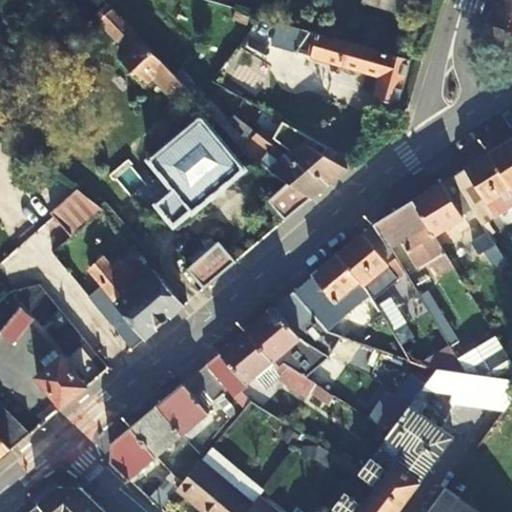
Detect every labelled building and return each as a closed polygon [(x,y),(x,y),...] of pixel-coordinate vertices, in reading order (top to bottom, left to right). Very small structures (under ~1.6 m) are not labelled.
[(362,0),(361,6),(396,15),(399,0),(362,0)] [(511,0),(502,0),(495,23),(511,28),(511,0)] [(191,93),(113,10),(100,22),(128,52),(120,60),(146,88),(154,80),(177,105),(191,93)] [(291,34),(293,25),(262,16),(257,24),(291,34)] [(293,25),(291,34),(287,47),(298,50),(299,52),(343,65),(342,68),(349,73),(356,75),(364,75),(365,72),(382,77),(376,99),(399,106),(411,60),(293,25)] [(201,104),(194,97),(187,103),(193,110),(201,104)] [(248,171),(202,116),(148,161),(165,180),(158,186),(163,191),(151,201),(174,228),(192,213),(194,215),(248,171)] [(265,138),(271,133),(266,129),(261,134),(265,138)] [(283,142),(271,133),(265,138),(259,143),(271,152),(283,142)] [(265,138),(261,134),(254,140),(259,143),(265,138)] [(296,150),(307,143),(301,138),(290,146),(296,150)] [(511,141),(492,153),(511,184),(511,141)] [(283,162),(291,156),(296,150),(290,146),(283,142),(271,152),(283,162)] [(296,150),(291,156),(331,184),(347,171),(307,143),(296,150)] [(511,188),(511,184),(492,153),(468,169),(489,202),(511,188)] [(273,171),(290,182),(313,200),(331,184),(291,156),(283,162),(273,171)] [(454,177),(474,207),(475,210),(489,202),(468,169),(454,177)] [(415,201),(437,235),(467,218),(464,213),(474,207),(454,177),(415,201)] [(313,200),(290,182),(267,200),(286,222),(313,200)] [(104,211),(78,193),(52,215),(57,220),(73,238),(104,211)] [(377,225),(392,249),(406,242),(422,269),(432,262),(441,276),(457,266),(437,235),(415,201),(377,225)] [(341,255),(366,284),(390,264),(387,259),(394,252),(392,249),(377,225),(341,255)] [(496,244),(489,232),(473,242),(480,254),(496,244)] [(185,307),(156,272),(125,299),(118,293),(125,288),(99,257),(104,254),(86,233),(72,250),(102,287),(89,298),(132,351),(185,307)] [(205,290),(237,263),(219,241),(216,244),(211,237),(187,257),(192,262),(186,267),(205,290)] [(366,284),(341,255),(314,277),(345,313),(349,316),(374,295),(369,286),(366,284)] [(314,277),(296,292),(321,324),(325,328),(345,313),(314,277)] [(420,294),(415,285),(403,293),(408,301),(420,294)] [(321,324),(296,292),(277,308),(302,339),(321,324)] [(381,306),(392,324),(402,317),(392,299),(381,306)] [(282,370),(288,363),(280,358),(302,339),(277,308),(249,332),(275,363),(282,370)] [(21,310),(2,334),(15,345),(32,324),(21,310)] [(291,365),(329,334),(325,328),(321,324),(302,339),(280,358),(288,363),(291,365)] [(222,354),(242,378),(248,385),(257,377),(275,363),(249,332),(222,354)] [(412,355),(421,349),(412,334),(402,340),(412,355)] [(470,372),(479,373),(495,376),(511,377),(511,354),(500,337),(469,354),(462,359),(470,372)] [(462,359),(469,354),(460,342),(454,346),(462,359)] [(421,349),(412,355),(415,360),(425,363),(435,367),(424,348),(421,349)] [(228,390),(242,378),(222,354),(208,366),(228,390)] [(63,409),(87,389),(62,360),(38,379),(63,409)] [(275,363),(257,377),(271,387),(282,378),(287,374),(282,370),(275,363)] [(287,374),(294,368),(291,365),(288,363),(282,370),(287,374)] [(422,392),(440,368),(435,367),(425,363),(400,396),(412,405),(419,397),(422,392)] [(198,374),(217,399),(223,394),(228,390),(208,366),(198,374)] [(287,374),(282,378),(310,397),(318,384),(294,368),(287,374)] [(440,368),(422,392),(431,398),(437,389),(457,391),(460,371),(440,368)] [(474,405),(479,373),(470,372),(460,371),(457,391),(456,402),(474,405)] [(511,377),(495,376),(479,373),(474,405),(491,408),(490,412),(504,413),(511,403),(511,401),(511,377)] [(205,409),(217,399),(198,374),(185,385),(205,409)] [(245,411),(252,403),(241,391),(248,385),(242,378),(228,390),(245,411)] [(205,409),(185,385),(160,407),(184,436),(209,415),(205,409)] [(391,434),(399,424),(412,405),(400,396),(388,388),(367,417),(391,434)] [(217,399),(231,417),(234,413),(233,407),(223,394),(217,399)] [(399,424),(441,457),(456,437),(421,411),(427,403),(419,397),(412,405),(399,424)] [(0,462),(32,436),(0,404),(0,462)] [(184,436),(160,407),(133,428),(158,457),(184,436)] [(441,457),(399,424),(391,434),(378,451),(373,459),(388,470),(392,465),(394,466),(396,465),(421,483),(441,457)] [(114,464),(135,484),(141,479),(138,475),(158,457),(133,428),(114,444),(114,464)] [(362,495),(368,500),(384,511),(399,511),(421,483),(396,465),(394,466),(392,465),(388,470),(373,459),(367,466),(384,479),(377,488),(372,495),(366,490),(362,495)] [(177,490),(203,511),(247,511),(255,503),(203,461),(194,471),(181,486),(177,490)] [(175,479),(181,486),(194,471),(187,465),(175,479)] [(341,501),(332,511),(384,511),(368,500),(362,495),(351,487),(360,476),(362,472),(353,466),(332,495),(341,501)] [(360,476),(377,488),(384,479),(367,466),(362,472),(360,476)] [(151,499),(161,509),(177,490),(181,486),(175,479),(172,475),(151,499)] [(484,511),(451,487),(431,511),(484,511)] [(105,511),(84,491),(61,490),(33,511),(105,511)] [(281,511),(261,496),(255,503),(247,511),(281,511)]
